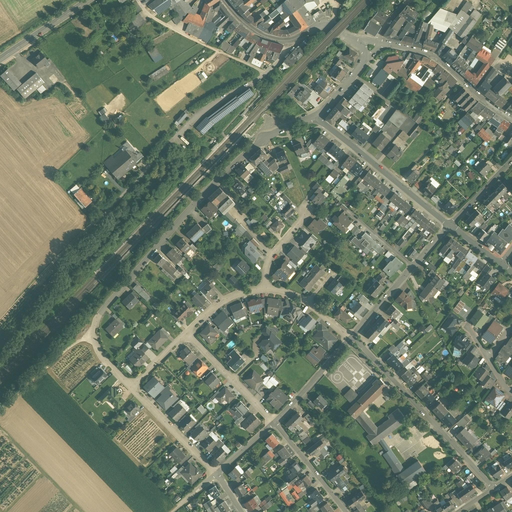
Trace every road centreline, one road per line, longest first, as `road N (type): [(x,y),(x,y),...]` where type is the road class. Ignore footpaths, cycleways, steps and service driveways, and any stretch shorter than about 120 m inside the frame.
road 1 (residential): [(316,117),(263,139),(227,170),(103,311),(95,332)]
road 2 (residential): [(98,215),(204,108),(265,74),(289,42)]
road 3 (residential): [(494,489),(350,337)]
road 4 (residential): [(316,117),(448,225)]
road 5 (residential): [(383,43),(433,56),(511,119)]
road 6 (track): [(136,0),(160,22),(265,74)]
road 7 (track): [(0,321),(98,215)]
road 8 (track): [(0,411),(52,357),(96,341)]
road 9 (residential): [(131,388),(215,474)]
